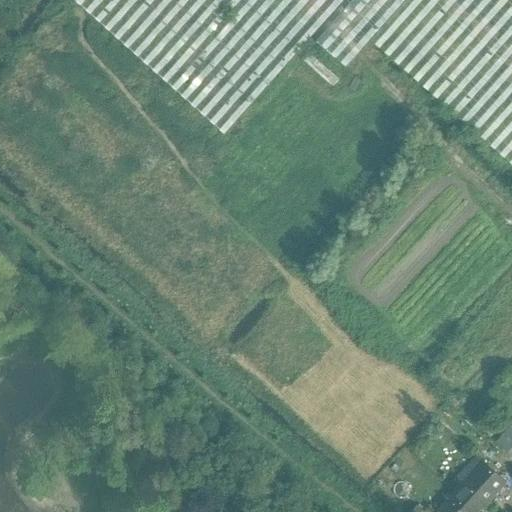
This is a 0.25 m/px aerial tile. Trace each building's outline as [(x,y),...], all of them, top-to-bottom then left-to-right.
[(73,0),(224,135),(311,37),(343,0),(73,0)] [(343,0),(311,37),(346,68),(370,40),(405,0),(343,0)] [(511,0),(405,0),(370,40),(402,68),(439,102),(511,165),(511,0)] [(511,423),(495,443),(511,457),(511,423)] [(486,506),(506,483),(477,455),(453,482),(458,486),(435,511),(476,511),(483,504),(486,506)]
